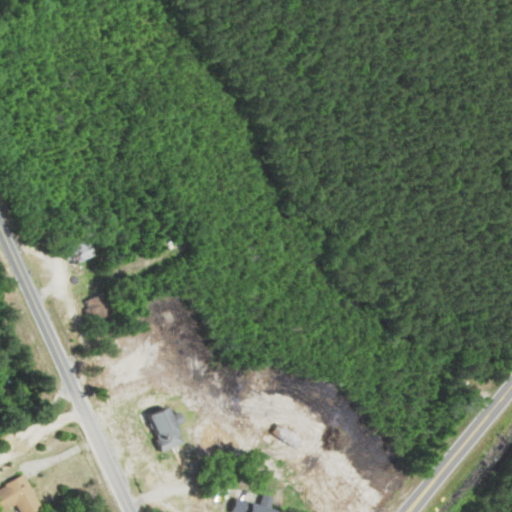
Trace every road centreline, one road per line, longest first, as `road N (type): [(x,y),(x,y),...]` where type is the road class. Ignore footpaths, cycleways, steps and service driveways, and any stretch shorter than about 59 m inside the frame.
road 1 (residential): [(130,511),(0,228)]
road 2 (trunk): [(406,511),(511,383)]
